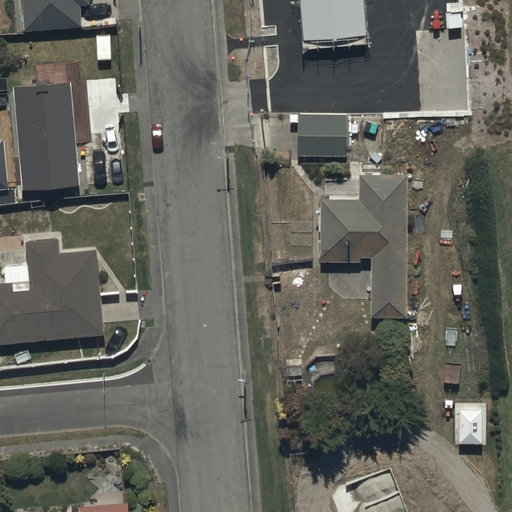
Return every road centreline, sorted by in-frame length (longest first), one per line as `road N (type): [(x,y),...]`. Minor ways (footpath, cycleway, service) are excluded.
road 1 (residential): [(175,0),(204,399)]
road 2 (residential): [(204,399),(0,416)]
